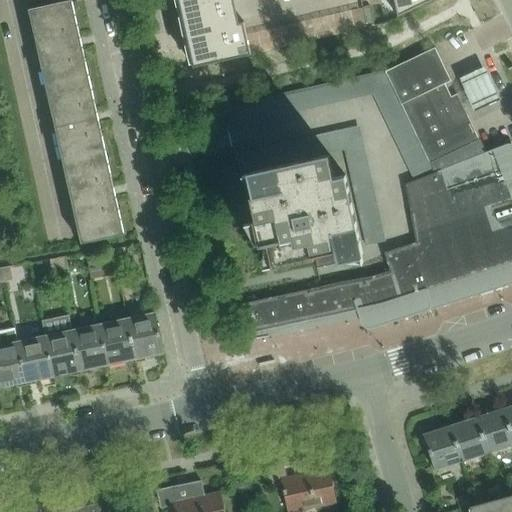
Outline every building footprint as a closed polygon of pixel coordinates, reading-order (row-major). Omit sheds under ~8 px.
[(91,77),(73,0),(67,0),(30,8),(48,86),(91,77)] [(182,0),(184,7),(197,65),(251,53),(243,21),(231,24),(225,0),(182,0)] [(394,0),(398,17),(433,0),(394,0)] [(370,7),(363,8),(368,27),(375,26),(370,7)] [(386,72),(434,173),(486,152),(476,131),(458,94),(452,98),(445,84),(451,81),(435,47),(386,72)] [(48,86),(65,165),(108,155),(91,77),(48,86)] [(244,303),(243,303),(243,305),(244,310),(249,332),(249,333),(250,333),(287,325),(328,316),(382,305),(384,311),(386,318),(404,312),(407,315),(412,316),(481,294),(481,295),(494,291),(494,289),(511,283),(511,167),(503,171),(494,149),(486,152),(434,173),(406,184),(417,243),(385,253),(391,272),(281,295),(244,303)] [(346,175),(334,177),(329,154),(251,171),(251,173),(243,175),(253,195),(251,196),(256,219),(254,220),(254,222),(245,224),(256,244),(259,244),(259,246),(265,245),(264,267),(273,265),(273,267),(314,258),(317,268),(339,263),(338,258),(339,258),(340,261),(363,262),(362,253),(363,253),(346,175)] [(126,233),(108,155),(65,165),(83,243),(126,233)] [(124,262),(122,249),(113,250),(116,264),(124,262)] [(116,264),(113,250),(105,252),(107,265),(116,264)] [(57,259),(60,273),(68,271),(66,258),(57,259)] [(60,273),(57,259),(49,260),(51,274),(60,273)] [(3,269),(5,283),(13,282),(11,268),(3,269)] [(129,319),(138,359),(164,354),(155,313),(129,319)] [(100,325),(109,365),(138,359),(129,319),(100,325)] [(73,331),(82,371),(109,365),(100,325),(73,331)] [(46,336),(56,377),(82,371),(73,331),(46,336)] [(19,342),(28,383),(56,377),(46,336),(19,342)] [(0,346),(0,388),(28,383),(19,342),(0,346)] [(511,405),(503,408),(511,435),(511,405)] [(488,453),(511,444),(511,435),(503,408),(477,417),(488,453)] [(450,425),(462,461),(488,453),(477,417),(450,425)] [(450,425),(423,434),(435,470),(462,461),(450,425)] [(289,511),(302,511),(335,505),(329,471),(310,474),(306,459),(266,467),(269,482),(282,480),(289,511)] [(176,511),(223,511),(220,492),(203,495),(200,482),(158,491),(161,506),(174,503),(176,511)] [(471,495),(457,499),(460,508),(474,504),(471,495)] [(471,511),(511,511),(511,495),(470,507),(471,511)] [(99,511),(98,503),(57,511),(99,511)]
